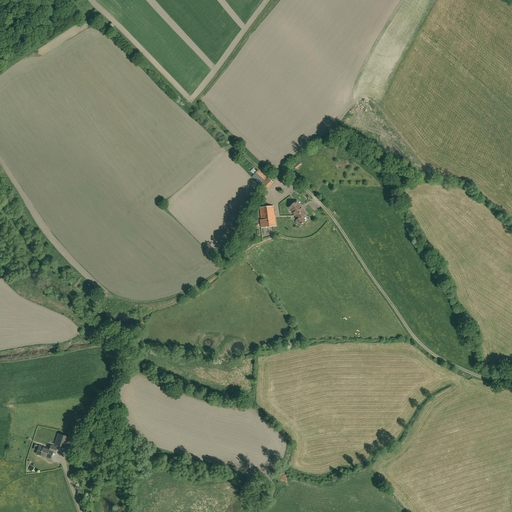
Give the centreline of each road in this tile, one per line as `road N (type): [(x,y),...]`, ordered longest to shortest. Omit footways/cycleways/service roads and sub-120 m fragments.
road 1 (unclassified): [(511,380),(440,359),(422,345),(312,195),(282,182)]
road 2 (track): [(282,182),(193,107),(272,0)]
road 3 (track): [(193,107),(95,15),(62,0)]
